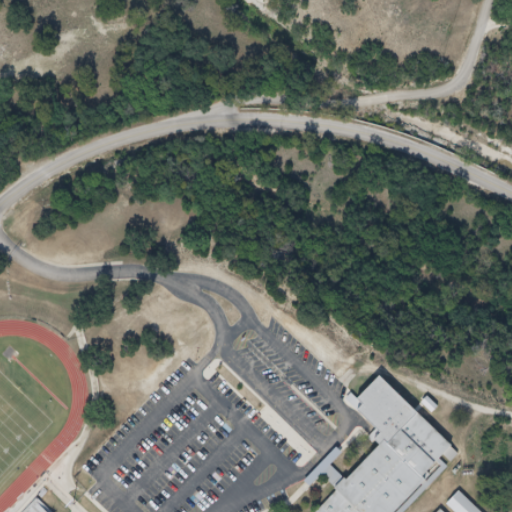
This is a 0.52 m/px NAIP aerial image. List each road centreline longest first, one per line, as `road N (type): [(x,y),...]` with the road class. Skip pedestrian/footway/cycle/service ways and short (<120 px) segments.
road 1 (tertiary): [(0,210),(111,142),(228,118),(309,120),(376,133),(511,189)]
road 2 (residential): [(180,122),(257,99),(344,102),(447,91),(475,68),(494,0)]
road 3 (track): [(333,397),(348,375),(367,369),(511,416)]
